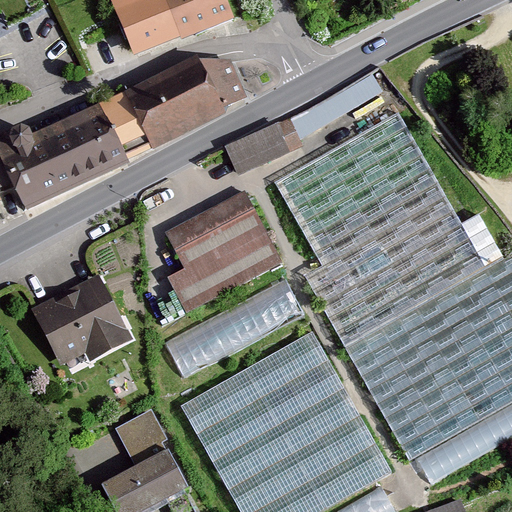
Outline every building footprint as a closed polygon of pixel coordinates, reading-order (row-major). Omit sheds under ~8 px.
[(26,0),(0,0),(0,13),(27,1),(26,0)] [(95,0),(121,63),(172,43),(155,0),(95,0)] [(220,24),(210,0),(155,0),(172,43),(220,24)] [(244,100),(230,66),(197,65),(125,100),(149,153),(223,116),(221,113),(244,100)] [(374,77),(290,123),(298,143),(383,95),(374,77)] [(0,207),(1,209),(8,223),(149,153),(125,100),(33,142),(28,133),(21,130),(0,140),(0,207)] [(479,274),(394,120),(272,186),(318,270),(301,279),(340,350),(479,274)] [(290,123),(226,151),(237,177),(301,148),(298,143),(290,123)] [(238,194),(158,233),(177,270),(161,278),(179,314),(275,267),(238,194)] [(511,256),(479,274),(340,350),(404,464),(511,403),(511,256)] [(96,278),(31,311),(60,366),(82,354),(88,365),(130,343),(96,278)] [(281,288),(161,348),(178,382),(298,321),(281,288)] [(309,336),(176,411),(233,511),(324,511),(388,476),(309,336)] [(511,403),(404,464),(420,491),(511,439),(511,403)] [(153,408),(117,426),(137,464),(172,446),(153,408)] [(159,454),(95,488),(108,511),(143,511),(180,493),(159,454)] [(388,511),(377,492),(340,511),(388,511)]
